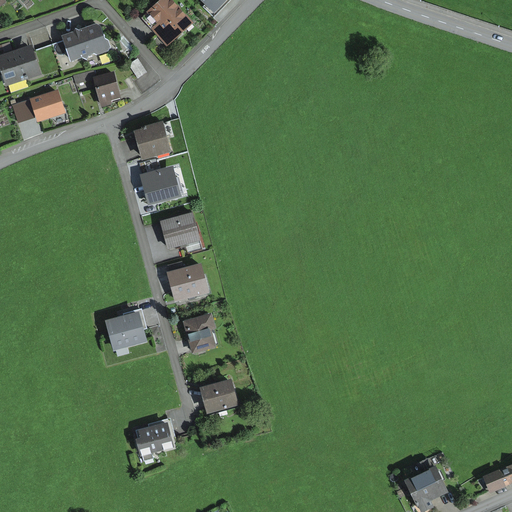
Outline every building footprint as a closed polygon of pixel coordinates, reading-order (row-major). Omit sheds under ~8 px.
[(175,0),(167,0),(146,18),(169,45),(195,23),(175,0)] [(201,0),(214,12),(226,0),(201,0)] [(104,26),(64,36),(72,61),(112,49),(104,26)] [(36,40),(0,51),(0,62),(6,80),(44,68),(36,40)] [(94,79),(102,106),(112,103),(111,99),(119,96),(113,73),(94,79)] [(58,92),(33,100),(41,121),(65,112),(58,92)] [(162,123),(137,130),(144,158),(170,151),(162,123)] [(168,170),(143,177),(146,190),(150,203),(179,195),(176,184),(172,185),(168,170)] [(192,214),(164,222),(171,247),(188,242),(190,251),(202,248),(192,214)] [(201,265),(170,273),(177,298),(207,290),(201,265)] [(138,314),(108,322),(114,347),(145,340),(138,314)] [(212,315),(186,323),(195,352),(215,346),(210,330),(216,328),(212,315)] [(231,381),(203,388),(209,412),(237,405),(231,381)] [(138,431),(143,453),(173,446),(167,423),(138,431)] [(511,464),(484,476),(491,492),(511,483),(511,464)] [(417,505),(449,490),(437,465),(405,480),(417,505)]
